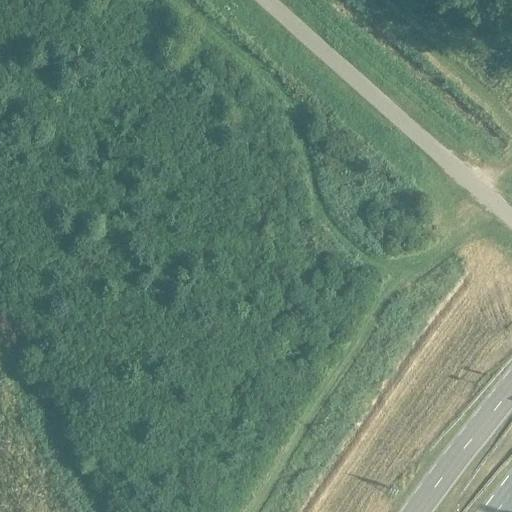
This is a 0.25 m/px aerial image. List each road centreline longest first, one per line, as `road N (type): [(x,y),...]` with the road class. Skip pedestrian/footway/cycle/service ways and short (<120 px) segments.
road 1 (unclassified): [(268,0),(511,214)]
road 2 (trunk): [(511,387),(415,511)]
